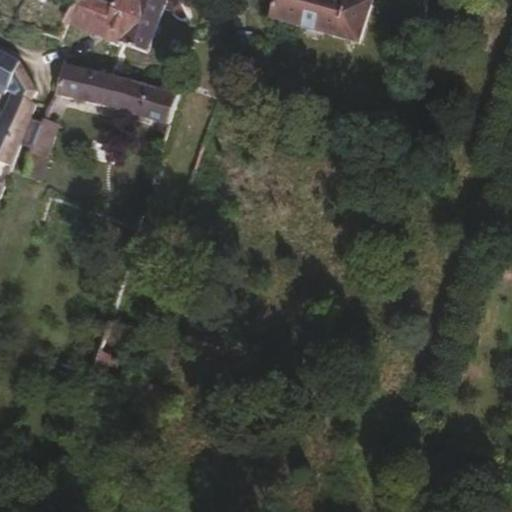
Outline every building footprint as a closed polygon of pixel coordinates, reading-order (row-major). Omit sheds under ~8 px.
[(144,51),(163,0),(135,0),(135,4),(123,0),(112,0),(110,8),(94,2),(89,0),(73,0),(63,22),(144,51)] [(356,41),(367,0),(273,0),(268,17),(356,41)] [(16,60),(0,50),(0,87),(4,89),(5,88),(16,60)] [(31,92),(16,60),(5,88),(12,91),(32,104),(31,92)] [(177,96),(124,79),(62,66),(55,93),(126,109),(168,122),(177,96)] [(16,150),(32,104),(12,91),(0,116),(0,161),(9,166),(16,150)] [(42,155),(54,123),(41,117),(29,150),(42,155)] [(122,383),(139,334),(110,324),(92,372),(122,383)] [(144,418),(153,397),(168,404),(171,394),(139,381),(126,411),(144,418)]
